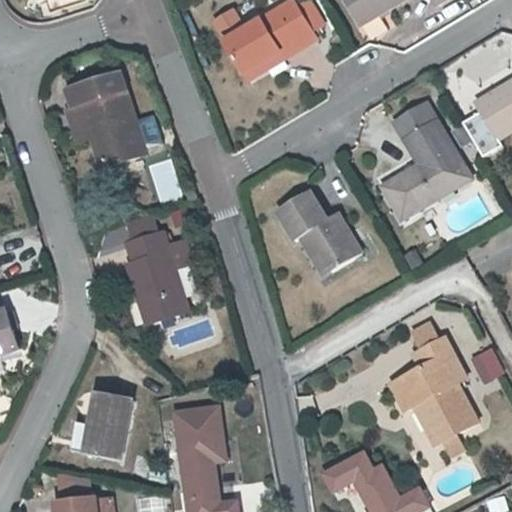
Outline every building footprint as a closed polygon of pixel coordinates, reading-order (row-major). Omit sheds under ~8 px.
[(244,30),(224,41),(244,73),(282,50),(287,58),(318,40),(294,0),(244,30)] [(349,0),(363,24),(403,0),(437,0),(439,3),(443,0),(349,0)] [(244,30),(233,10),(213,21),(224,41),(244,30)] [(249,82),(287,58),(282,50),(244,73),(249,82)] [(73,90),(77,102),(86,100),(97,135),(108,169),(152,155),(131,89),(118,93),(112,76),(73,90)] [(497,142),(511,133),(511,85),(477,106),(497,142)] [(81,139),(97,135),(86,100),(77,102),(70,104),(81,139)] [(401,221),(438,199),(431,188),(465,169),(450,142),(441,126),(431,109),(397,129),(418,165),(381,188),(401,221)] [(457,139),(464,152),(475,146),(468,132),(457,139)] [(472,180),(465,169),(431,188),(438,199),(472,180)] [(276,218),(292,246),(299,242),(308,237),(330,274),(361,255),(340,219),(330,226),(313,197),(276,218)] [(139,243),(163,236),(157,216),(133,224),(139,243)] [(168,234),(163,236),(139,243),(134,244),(140,263),(131,266),(140,296),(149,293),(158,326),(192,316),(178,269),(197,263),(191,242),(172,248),(168,234)] [(319,280),(330,274),(308,237),(299,242),(319,280)] [(0,357),(16,352),(4,312),(0,313),(0,357)] [(417,338),(426,354),(442,345),(433,329),(417,338)] [(396,391),(410,416),(424,406),(431,402),(454,441),(483,425),(462,385),(470,381),(448,341),(442,345),(419,358),(428,374),(396,391)] [(482,383),(492,378),(480,355),(470,360),(482,383)] [(132,399),(96,392),(90,425),(85,454),(120,460),(132,399)] [(447,445),(454,441),(431,402),(424,406),(447,445)] [(226,461),(219,406),(174,413),(188,511),(238,511),(237,500),(221,502),(216,462),(226,461)] [(72,452),(85,454),(90,425),(78,423),(72,452)] [(364,450),(322,472),(333,492),(353,481),(369,511),(422,511),(430,508),(419,488),(399,498),(382,465),(375,469),(364,450)] [(90,485),(63,484),(67,507),(93,503),(90,485)] [(116,511),(115,500),(98,503),(93,503),(67,507),(60,508),(60,511),(116,511)]
